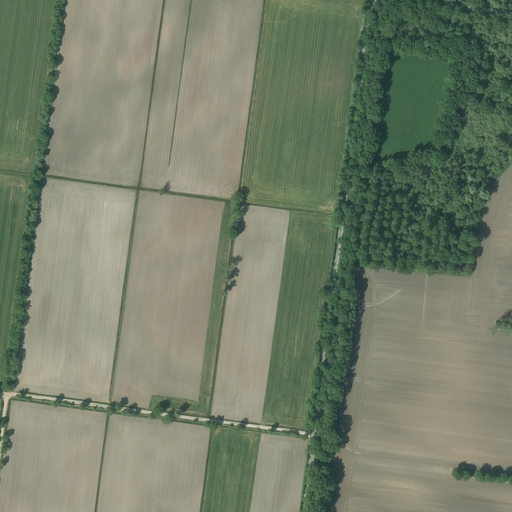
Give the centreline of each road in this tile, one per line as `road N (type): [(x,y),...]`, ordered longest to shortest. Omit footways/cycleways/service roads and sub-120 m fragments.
road 1 (unclassified): [(303,511),(370,0)]
road 2 (track): [(313,434),(6,394)]
